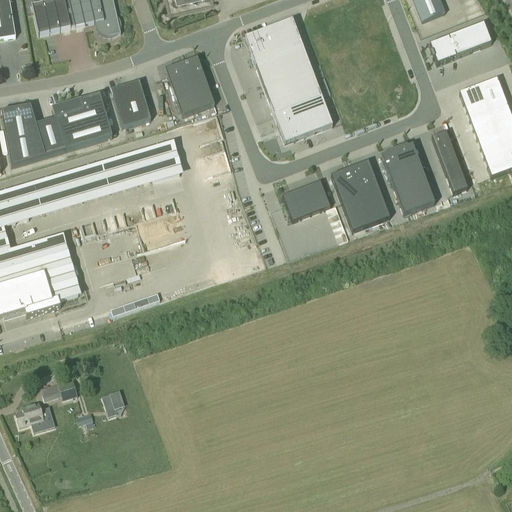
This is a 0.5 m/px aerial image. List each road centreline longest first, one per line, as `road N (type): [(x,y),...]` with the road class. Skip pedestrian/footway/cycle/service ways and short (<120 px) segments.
road 1 (unclassified): [(207,34),(255,163),(277,172),(426,114),(428,97),(391,0)]
road 2 (unclassified): [(157,53),(0,92)]
